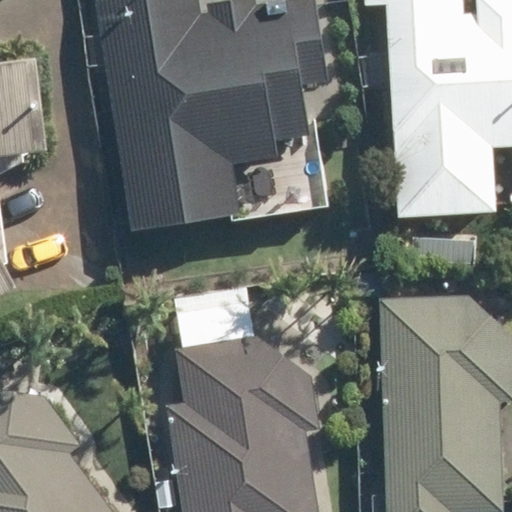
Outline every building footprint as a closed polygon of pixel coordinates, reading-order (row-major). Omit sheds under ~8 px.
[(321,80),(346,78),(334,0),(278,0),(211,10),(209,0),(112,0),(148,228),(259,212),(249,160),(296,152),(294,136),(328,131),(321,80)] [(511,0),(491,0),(492,14),(475,15),(474,0),(373,0),(374,7),(400,6),(412,213),(511,208),(507,144),(511,143),(511,0)] [(0,304),(41,284),(0,200),(0,155),(69,145),(58,53),(0,60),(0,304)] [(396,429),(375,430),(376,456),(398,456),(399,511),(465,511),(511,509),(511,323),(480,296),(393,297),(396,429)] [(269,337),(189,350),(197,402),(177,406),(193,511),(330,511),(317,431),(333,428),(326,378),(269,337)] [(0,511),(122,511),(80,453),(90,446),(54,397),(0,386),(0,511)]
